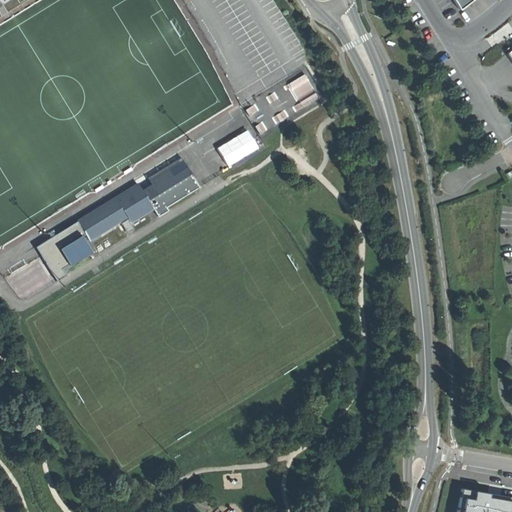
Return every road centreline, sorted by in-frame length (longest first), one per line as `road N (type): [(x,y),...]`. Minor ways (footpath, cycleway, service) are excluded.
road 1 (secondary): [(389,129),(422,309),(421,454)]
road 2 (secondary): [(389,129),(377,68),(346,1)]
road 3 (secondary): [(326,13),(389,129)]
